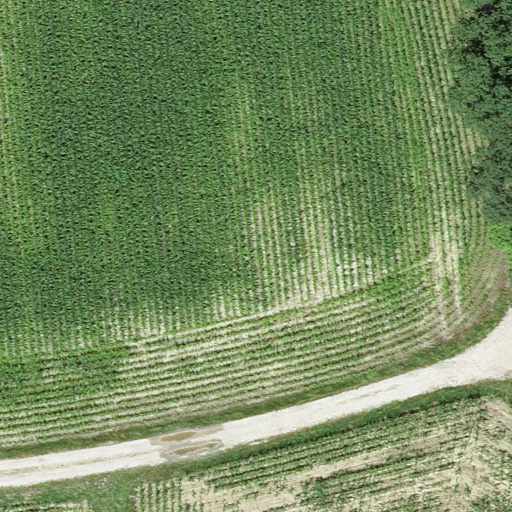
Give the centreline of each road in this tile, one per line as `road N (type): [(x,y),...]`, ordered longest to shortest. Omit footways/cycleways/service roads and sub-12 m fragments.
road 1 (track): [(0,476),(286,429),(459,373),(511,343)]
road 2 (track): [(511,212),(473,0)]
